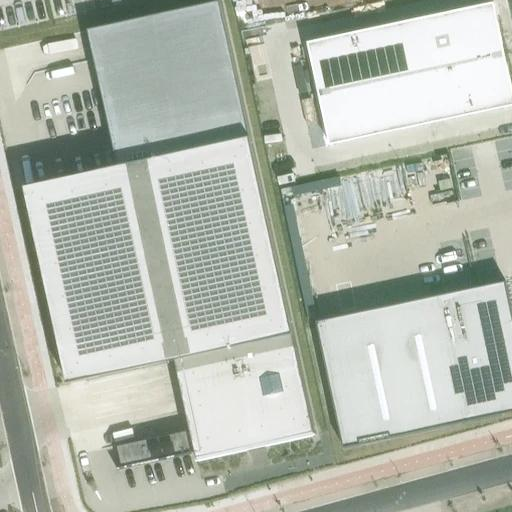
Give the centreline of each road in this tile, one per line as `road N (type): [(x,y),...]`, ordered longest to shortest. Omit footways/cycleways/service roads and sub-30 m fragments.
road 1 (unclassified): [(0,340),(37,511)]
road 2 (unclassified): [(349,511),(511,468)]
